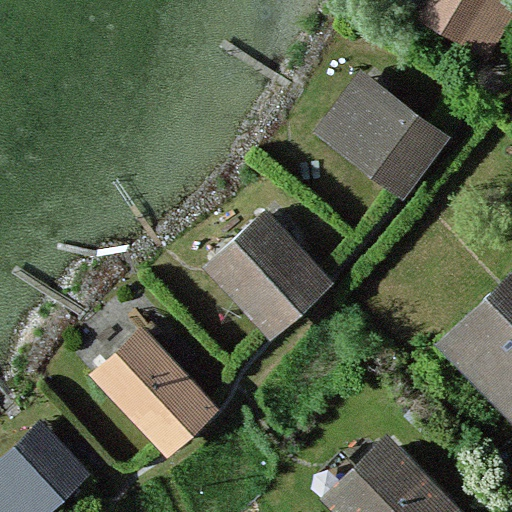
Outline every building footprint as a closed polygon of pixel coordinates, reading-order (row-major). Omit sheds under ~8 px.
[(511,6),(511,0),(434,0),(422,21),(483,56),(511,6)] [(397,199),(445,137),(361,72),(313,135),(397,199)] [(327,282),(262,212),(203,267),(268,337),(327,282)] [(511,271),(437,346),(511,421),(511,271)] [(213,411),(142,333),(95,375),(167,453),(213,411)] [(42,511),(85,475),(45,429),(0,468),(0,511),(42,511)] [(459,511),(461,510),(384,438),(323,503),(333,511),(459,511)]
